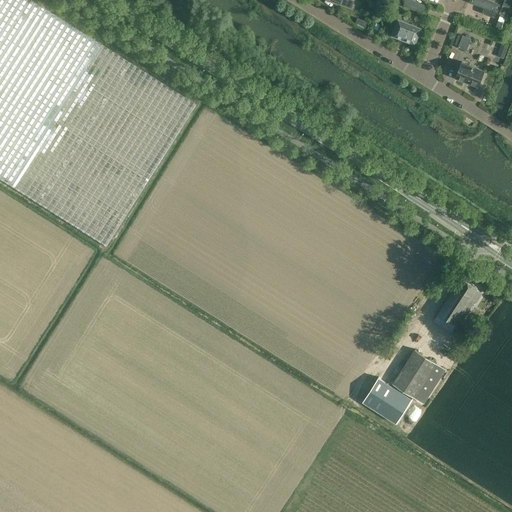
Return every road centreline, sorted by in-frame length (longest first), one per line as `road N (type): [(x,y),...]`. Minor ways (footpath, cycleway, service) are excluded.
road 1 (secondary): [(511,258),(104,0)]
road 2 (residential): [(423,79),(298,0)]
